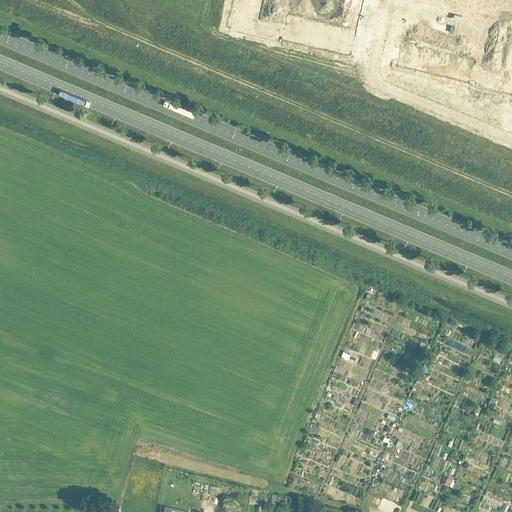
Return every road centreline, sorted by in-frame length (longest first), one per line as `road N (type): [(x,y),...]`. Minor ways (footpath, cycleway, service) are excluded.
road 1 (primary): [(0,63),(511,279)]
road 2 (residential): [(0,88),(511,304)]
road 3 (primary): [(511,252),(0,37)]
road 4 (residential): [(389,0),(374,77),(511,138)]
